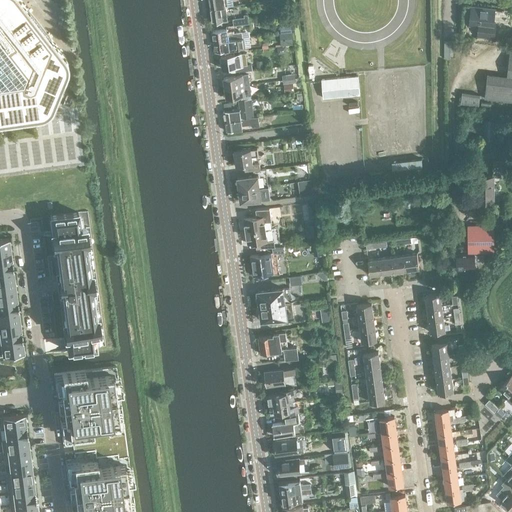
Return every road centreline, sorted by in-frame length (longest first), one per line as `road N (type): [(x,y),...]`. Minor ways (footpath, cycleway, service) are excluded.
road 1 (tertiary): [(266,511),(195,0)]
road 2 (residential): [(43,395),(20,216),(0,219)]
road 3 (residential): [(413,405),(396,292),(353,298)]
